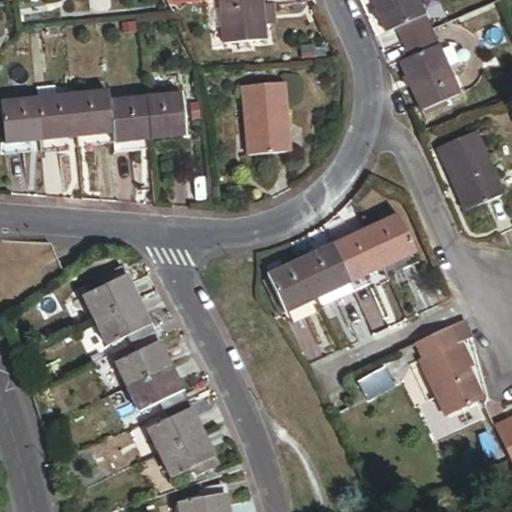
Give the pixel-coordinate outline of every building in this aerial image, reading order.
[(264,10),(263,0),(223,0),(227,45),(264,43),(261,11),(264,10)] [(405,45),(432,34),(425,19),(427,18),(418,0),(373,0),(379,11),(382,18),(388,34),(399,30),(405,45)] [(379,11),(374,13),(377,20),(382,18),(379,11)] [(437,47),(432,34),(405,45),(411,60),(401,63),(424,114),(461,98),(439,46),(437,47)] [(292,155),(286,86),(245,89),(252,158),(292,155)] [(58,100),(57,88),(37,90),(38,102),(58,100)] [(111,105),(110,95),(74,98),(78,139),(114,135),(111,105)] [(183,97),(147,101),(151,141),(187,138),(183,97)] [(78,139),(74,98),(58,100),(38,102),(42,143),(78,139)] [(151,141),(147,101),(111,105),(114,135),(115,145),(151,141)] [(42,143),(38,102),(3,105),(7,146),(42,143)] [(504,197),(477,134),(440,150),(468,214),(504,197)] [(365,234),(383,273),(416,257),(398,219),(365,234)] [(333,250),(351,288),(383,273),(365,234),(333,250)] [(299,265),(317,304),(351,288),(333,250),(299,265)] [(58,264),(53,253),(14,270),(19,282),(58,264)] [(299,265),(277,275),(268,279),(287,318),(317,304),(299,265)] [(85,299),(97,323),(138,303),(125,275),(105,285),(106,288),(85,299)] [(355,297),(351,288),(317,304),(321,313),(355,297)] [(138,303),(97,323),(109,348),(131,338),(133,341),(152,332),(138,303)] [(450,435),(483,420),(477,407),(486,402),(472,371),(476,369),(464,345),(474,341),(466,325),(418,347),(425,362),(421,364),(447,420),(444,422),(450,435)] [(118,366),(129,390),(170,370),(157,342),(137,352),(139,356),(118,366)] [(170,370),(129,390),(142,415),(162,405),(164,409),(180,402),(185,399),(170,370)] [(393,395),(383,371),(356,384),(367,407),(393,395)] [(180,402),(164,409),(166,414),(182,406),(180,402)] [(182,406),(166,414),(169,419),(189,409),(187,404),(182,406)] [(189,409),(169,419),(171,423),(151,433),(162,457),(203,437),(192,413),(189,409)] [(511,424),(511,423),(495,430),(498,437),(511,430),(511,424)] [(511,430),(498,437),(511,466),(511,430)] [(203,437),(162,457),(174,481),(195,471),(197,475),(217,465),(203,437)] [(181,505),(182,511),(228,511),(225,493),(204,497),(204,500),(181,505)]
